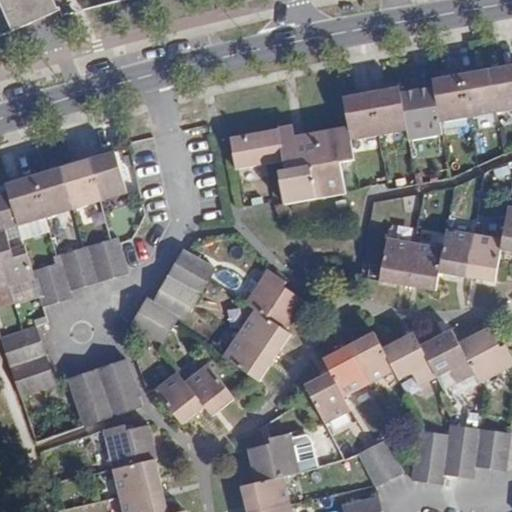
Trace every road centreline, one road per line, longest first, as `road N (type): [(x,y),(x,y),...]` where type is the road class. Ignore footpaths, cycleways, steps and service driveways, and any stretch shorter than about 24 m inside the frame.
road 1 (residential): [(511,2),(153,73)]
road 2 (residential): [(79,330),(145,283),(181,224),(183,198),(153,73)]
road 3 (residential): [(153,73),(0,120)]
